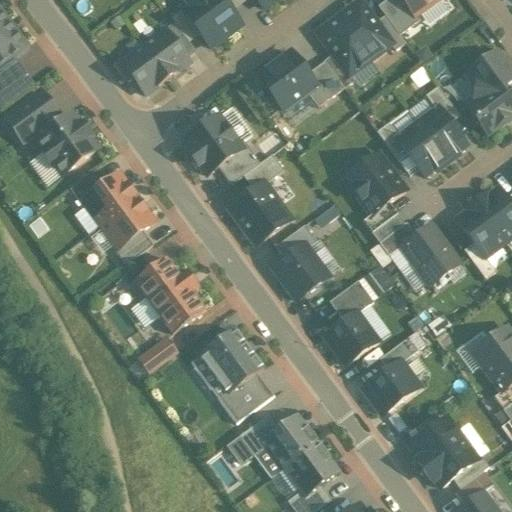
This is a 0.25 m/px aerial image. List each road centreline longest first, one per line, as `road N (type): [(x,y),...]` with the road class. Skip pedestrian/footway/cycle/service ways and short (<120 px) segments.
road 1 (residential): [(135,139),(413,511)]
road 2 (residential): [(135,139),(327,0)]
road 3 (residential): [(35,0),(135,139)]
